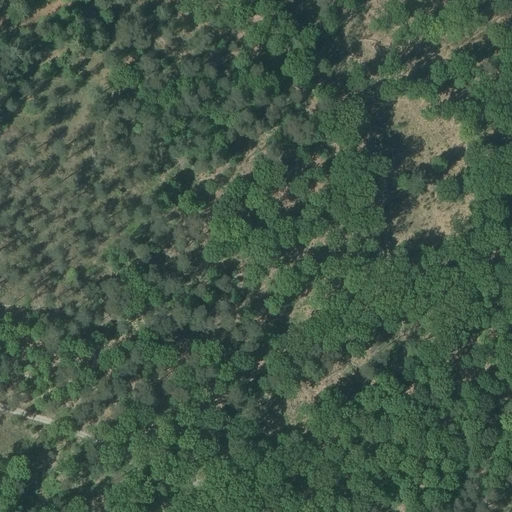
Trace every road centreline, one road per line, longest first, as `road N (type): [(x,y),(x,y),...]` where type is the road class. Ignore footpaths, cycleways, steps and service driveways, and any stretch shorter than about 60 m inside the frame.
road 1 (track): [(511,51),(227,496)]
road 2 (track): [(0,409),(267,511)]
road 3 (track): [(0,204),(62,121),(102,114)]
